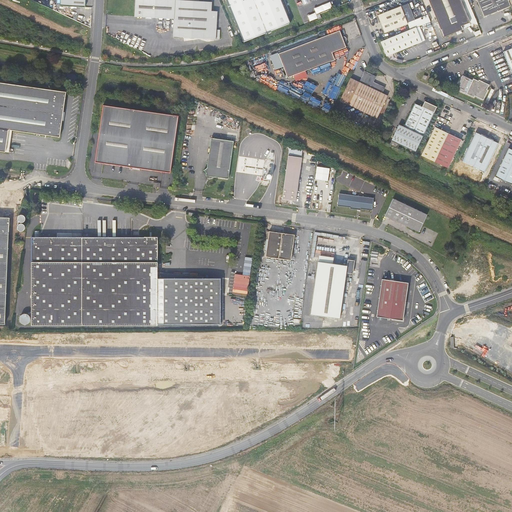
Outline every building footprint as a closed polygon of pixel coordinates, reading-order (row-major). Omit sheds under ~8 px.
[(216,39),(216,29),(217,11),(211,11),(212,2),(199,1),(199,0),(134,0),(134,17),(173,19),(173,37),(216,39)] [(290,23),(280,0),(227,0),(244,41),(290,23)] [(429,0),(444,37),(462,30),(461,26),(469,23),(460,0),(429,0)] [(477,0),(484,17),(511,6),(508,0),(477,0)] [(330,1),(315,7),(318,13),(332,7),(330,1)] [(378,15),(385,33),(415,21),(408,3),(378,15)] [(420,18),(422,25),(431,21),(426,11),(421,12),(423,16),(420,18)] [(307,15),(310,21),(317,18),(315,12),(307,15)] [(422,42),(416,27),(381,41),(387,57),(422,42)] [(346,42),(345,41),(346,40),(345,39),(345,38),(344,38),(344,37),(343,37),(340,31),(280,57),(290,80),(336,60),(334,54),(348,47),(345,43),(346,42)] [(511,48),(503,52),(511,73),(511,72),(511,48)] [(360,83),(351,79),(340,101),(366,113),(370,115),(377,119),(388,97),(382,94),(385,88),(374,83),(376,77),(365,71),(360,83)] [(478,79),(478,81),(473,78),(466,93),(473,97),(474,95),(483,100),(487,90),(486,89),(489,84),(478,79)] [(9,130),(60,137),(66,92),(0,82),(0,151),(5,152),(9,130)] [(415,152),(437,107),(425,102),(422,107),(415,104),(404,127),(400,125),(392,141),(415,152)] [(95,162),(170,173),(178,116),(103,105),(95,162)] [(448,168),(461,140),(435,127),(421,155),(448,168)] [(485,172),(499,143),(476,133),(463,161),(485,172)] [(228,179),(233,141),(211,138),(206,168),(204,170),(206,173),(208,176),(228,179)] [(511,149),(508,148),(495,177),(511,184),(511,149)] [(294,201),(301,158),(288,156),(281,199),(294,201)] [(375,197),(340,193),(339,205),(351,207),(351,208),(362,209),(362,208),(373,210),(375,197)] [(428,214),(394,198),(386,215),(412,226),(411,228),(413,229),(414,228),(420,231),(428,214)] [(294,235),(268,231),(264,256),(290,260),(294,235)] [(155,237),(30,236),(28,323),(155,324),(215,325),(215,279),(155,278),(155,237)] [(318,254),(317,261),(332,262),(333,256),(318,254)] [(332,262),(317,261),(309,313),(339,318),(345,271),(352,272),(354,259),(347,258),(346,264),(332,262)] [(403,319),(408,281),(382,277),(377,315),(403,319)]
